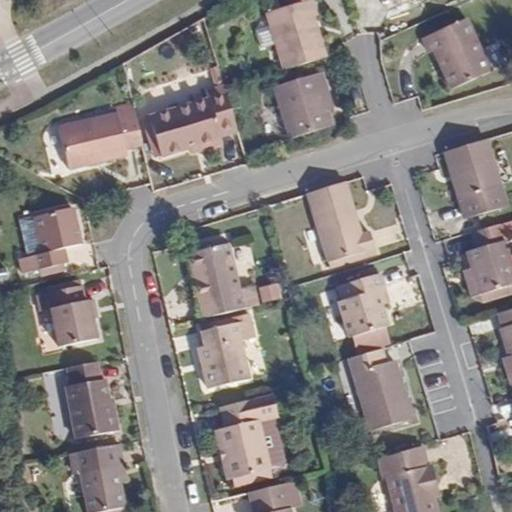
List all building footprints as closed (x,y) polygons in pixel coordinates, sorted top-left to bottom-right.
[(284,69),(319,61),(325,59),(312,16),(317,15),(312,0),(289,0),(291,5),(267,11),(284,69)] [(431,51),(449,89),(489,71),(464,19),(420,39),(426,53),(431,51)] [(331,127),(326,112),(321,90),(325,89),(320,73),(274,87),(288,138),(331,127)] [(237,131),(224,89),(223,86),(205,91),(207,99),(149,116),(160,155),(220,139),(219,135),(237,131)] [(321,90),(326,112),(331,111),(325,89),(321,90)] [(136,116),(132,102),(114,105),(116,112),(118,120),(136,116)] [(124,150),(142,146),(136,116),(118,120),(116,112),(60,125),(68,167),(126,155),(124,150)] [(505,207),(486,140),(445,153),(464,218),(505,207)] [(345,182),(306,194),(326,262),(334,260),(335,266),(348,262),(346,256),(373,248),(369,234),(360,236),(345,182)] [(81,245),(73,209),(34,218),(42,254),(19,260),(22,275),(68,264),(64,249),(81,245)] [(503,241),(499,225),(472,233),(477,249),(468,252),(479,292),(511,283),(511,260),(506,240),(503,241)] [(187,253),(226,244),(225,239),(186,249),(187,253)] [(187,253),(203,319),(256,307),(251,286),(237,289),(226,244),(187,253)] [(375,255),(373,248),(346,256),(348,262),(375,255)] [(386,327),(380,306),(375,292),(383,289),(379,276),(338,288),(342,302),(338,303),(347,337),(386,327)] [(48,293),(80,285),(79,280),(46,287),(48,293)] [(83,302),(80,285),(48,293),(58,346),(94,338),(90,319),(87,301),(83,302)] [(375,292),(380,306),(387,304),(383,289),(375,292)] [(93,300),(87,301),(90,319),(96,317),(93,300)] [(511,309),(498,314),(503,328),(500,328),(509,357),(511,366),(511,309)] [(201,333),(233,325),(231,319),(201,326),(201,333)] [(249,321),(233,325),(201,333),(204,347),(198,348),(199,350),(204,373),(207,389),(248,380),(239,342),(253,338),(249,321)] [(195,375),(204,373),(199,350),(190,352),(195,375)] [(384,364),(379,350),(348,359),(370,431),(411,417),(395,361),(384,364)] [(511,384),(511,366),(509,357),(503,359),(510,385),(511,384)] [(96,363),(66,369),(70,387),(65,388),(75,437),(114,429),(108,398),(104,379),(99,380),(96,363)] [(276,417),(271,395),(219,408),(224,430),(215,432),(219,450),(224,448),(226,460),(221,461),(226,481),(232,479),(269,470),(258,422),(274,417),(276,417)] [(108,398),(114,429),(118,429),(112,397),(108,398)] [(274,417),(258,422),(269,470),(278,468),(283,461),(274,417)] [(428,468),(422,446),(379,459),(383,478),(388,478),(395,511),(436,511),(434,497),(431,488),(436,486),(432,467),(428,468)] [(113,447),(70,454),(74,472),(80,472),(87,511),(89,511),(123,506),(113,447)] [(270,477),(269,470),(232,479),(233,487),(270,477)] [(288,511),(282,485),(249,493),(254,511),(288,511)]
